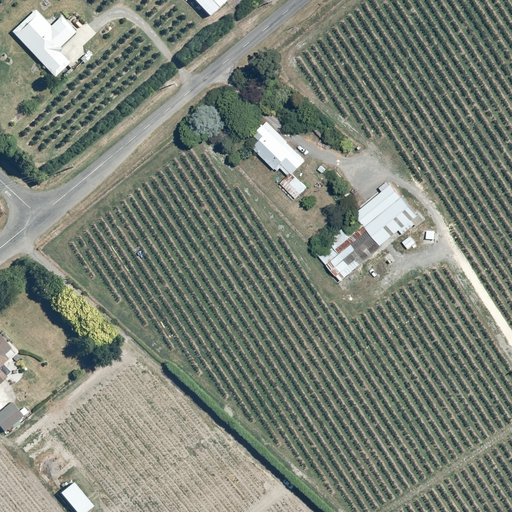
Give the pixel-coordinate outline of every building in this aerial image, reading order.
[(191,0),(207,17),(223,1),(222,0),(191,0)] [(57,53),(59,46),(74,32),(60,17),(49,27),(34,11),(11,33),(53,77),(68,64),(57,53)] [(292,173),(305,161),(266,121),(253,133),(259,140),(252,147),(274,170),(279,165),(288,175),(280,183),(294,198),(306,187),(292,173)] [(390,184),(354,214),(313,248),(340,282),(415,216),(416,215),(412,210),(418,205),(408,193),(402,198),(390,184)] [(423,205),(416,211),(424,220),(426,222),(432,216),(423,205)] [(416,211),(414,213),(416,215),(398,231),(401,235),(412,225),(414,228),(424,220),(416,211)] [(415,243),(409,236),(402,243),(398,239),(393,244),(403,256),(408,251),(407,250),(415,243)] [(0,373),(0,365),(7,359),(3,356),(10,350),(0,338),(0,382),(5,378),(0,373)] [(10,403),(0,410),(0,428),(4,433),(22,418),(10,403)] [(85,511),(93,506),(73,482),(61,492),(76,511),(85,511)]
